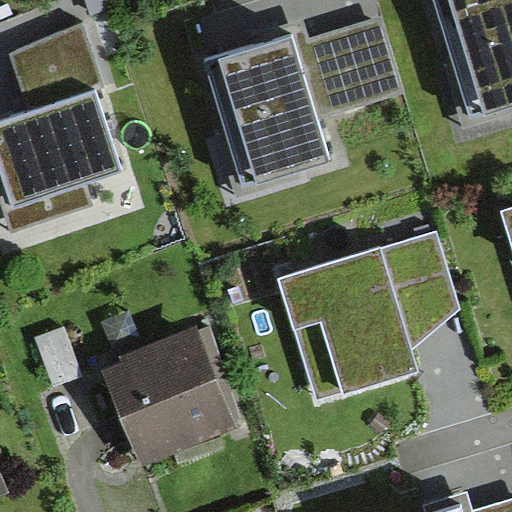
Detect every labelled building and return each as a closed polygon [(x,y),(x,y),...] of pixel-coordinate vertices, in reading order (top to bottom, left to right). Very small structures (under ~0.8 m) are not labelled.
[(511,0),(457,0),(485,88),(511,79),(511,0)] [(295,22),(209,47),(246,175),(333,150),(295,22)] [(95,82),(0,112),(0,150),(13,191),(119,157),(95,82)] [(461,303),(436,225),(281,274),(295,317),(320,309),(343,382),(416,359),(404,321),(461,303)] [(90,362),(126,465),(212,436),(176,333),(90,362)] [(349,511),(472,511),(460,476),(349,511)]
